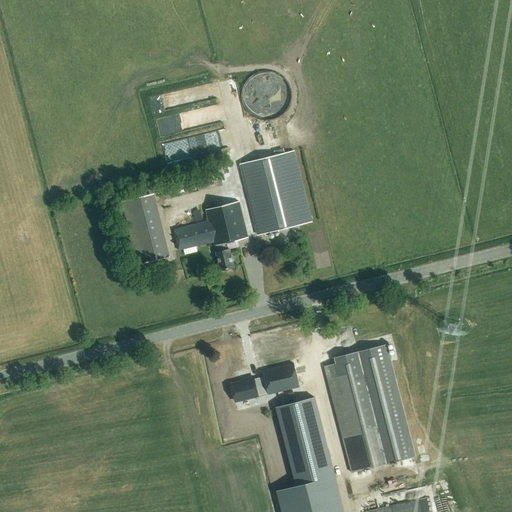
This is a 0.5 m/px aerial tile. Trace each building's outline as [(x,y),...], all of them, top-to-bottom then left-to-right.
[(257,74),(249,79),(244,87),(242,96),(243,105),(248,113),(255,118),(264,121),(273,121),(281,117),(288,110),(291,102),(292,93),(289,84),(283,77),(275,73),(266,72),(257,74)] [(167,157),(181,155),(179,141),(226,132),(225,123),(168,133),(170,142),(164,143),(167,157)] [(295,150),(240,164),(258,235),(313,221),(295,150)] [(155,195),(123,203),(138,266),(170,258),(155,195)] [(226,243),(248,238),(239,200),(205,209),(208,220),(173,230),(179,251),(213,242),(214,246),(216,246),(217,252),(216,253),(220,271),(234,267),(230,250),(228,250),(226,243)] [(195,211),(197,221),(203,220),(201,209),(195,211)] [(336,363),(324,366),(351,473),(398,461),(414,457),(385,345),(335,358),(336,363)] [(236,401),(258,396),(267,393),(267,394),(304,386),(297,356),(261,365),(264,376),(255,379),(254,377),(245,379),(246,381),(232,384),(236,401)] [(342,511),(313,400),(277,409),(296,485),(275,492),(279,511),(342,511)] [(397,507),(407,505),(406,494),(395,496),(397,507)]
